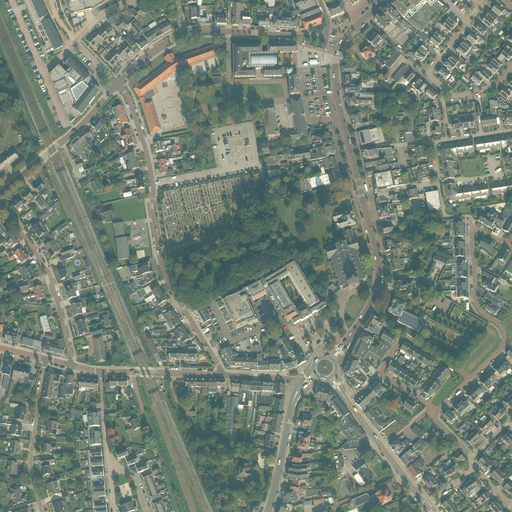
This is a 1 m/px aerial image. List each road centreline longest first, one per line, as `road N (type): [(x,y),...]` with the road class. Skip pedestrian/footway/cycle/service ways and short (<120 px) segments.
road 1 (residential): [(210,352),(163,270),(146,155),(117,84)]
road 2 (residential): [(470,377),(400,340),(381,373),(431,412)]
road 3 (residential): [(69,365),(48,272),(0,205)]
road 4 (residential): [(470,377),(503,340),(501,327),(475,302),(472,229)]
road 5 (residential): [(0,194),(117,84)]
road 6 (residential): [(45,359),(30,455),(42,511)]
road 7 (tertiary): [(349,340),(378,276),(362,200)]
road 8 (residential): [(323,39),(183,34)]
